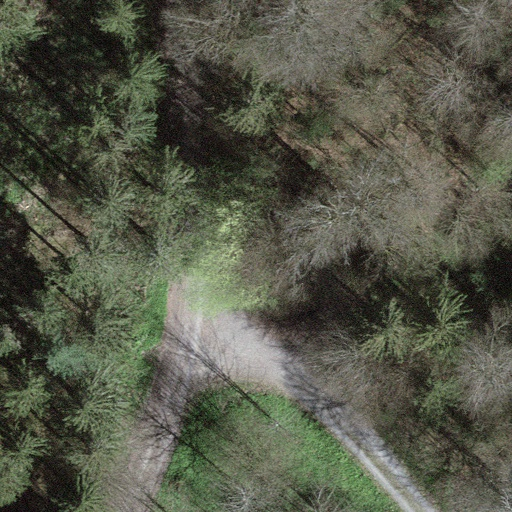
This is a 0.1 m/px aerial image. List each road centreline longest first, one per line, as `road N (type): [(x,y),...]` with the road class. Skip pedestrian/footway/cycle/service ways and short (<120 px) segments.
road 1 (track): [(450,511),(207,283)]
road 2 (track): [(164,0),(207,283)]
road 3 (track): [(207,283),(122,511)]
